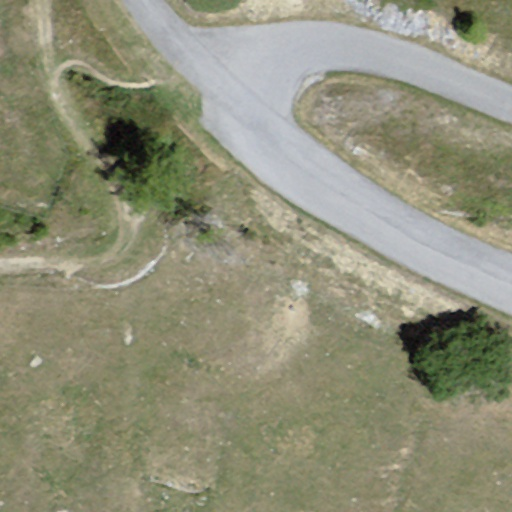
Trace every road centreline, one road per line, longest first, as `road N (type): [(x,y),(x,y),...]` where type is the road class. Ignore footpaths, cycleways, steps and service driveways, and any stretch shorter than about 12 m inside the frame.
road 1 (residential): [(182,59),(345,236),(511,298)]
road 2 (residential): [(182,59),(345,51),(511,98)]
